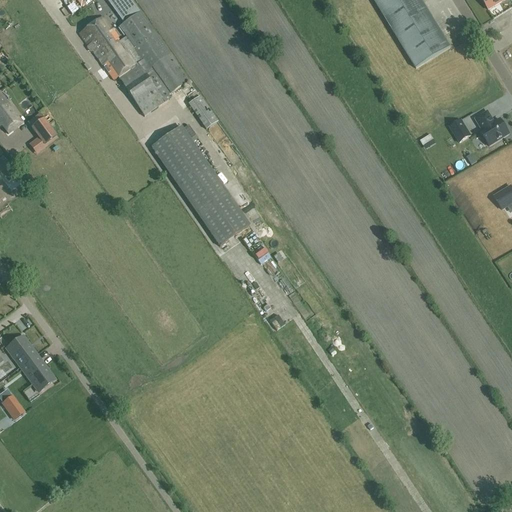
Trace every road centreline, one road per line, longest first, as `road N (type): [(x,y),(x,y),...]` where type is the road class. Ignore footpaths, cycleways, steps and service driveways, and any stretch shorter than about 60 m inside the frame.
road 1 (track): [(238,268),(303,328),(426,511)]
road 2 (unclassified): [(176,511),(0,263)]
